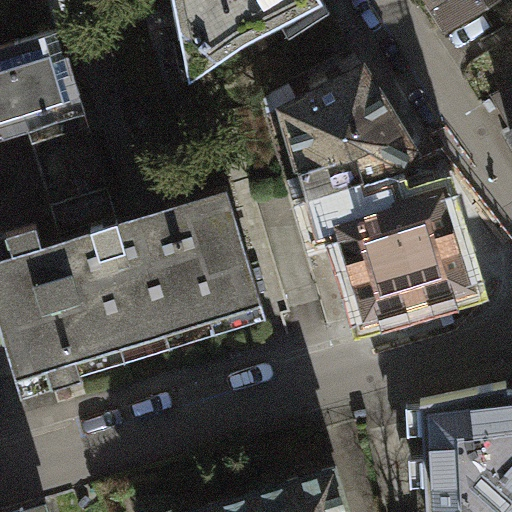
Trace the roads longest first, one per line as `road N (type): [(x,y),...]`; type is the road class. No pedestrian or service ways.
road 1 (residential): [(0,472),(511,323)]
road 2 (residential): [(380,0),(511,223)]
